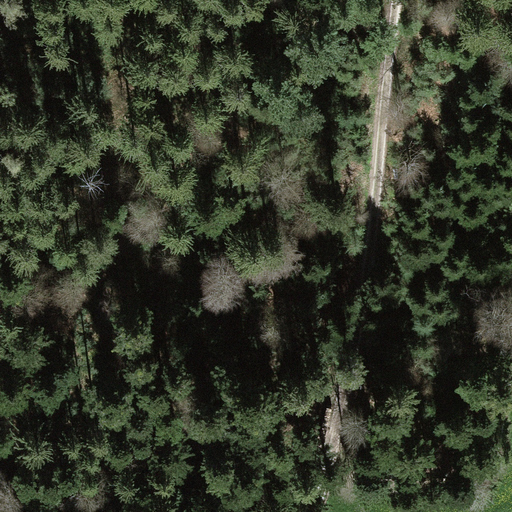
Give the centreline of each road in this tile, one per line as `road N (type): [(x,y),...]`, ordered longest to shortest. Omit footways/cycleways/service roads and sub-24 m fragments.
road 1 (track): [(310,511),(366,269),(394,0)]
road 2 (track): [(311,0),(180,156),(0,409)]
road 3 (track): [(511,495),(317,489)]
